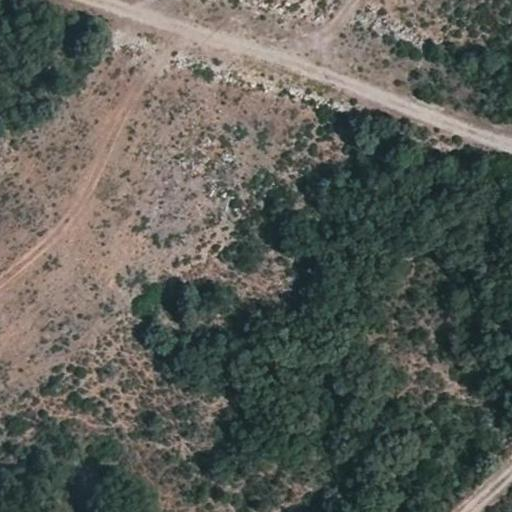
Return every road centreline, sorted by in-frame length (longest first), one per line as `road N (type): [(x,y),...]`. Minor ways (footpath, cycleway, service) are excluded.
road 1 (track): [(194,30),(302,60),(511,141)]
road 2 (track): [(194,30),(165,49),(115,133),(91,196),(52,243),(0,282)]
